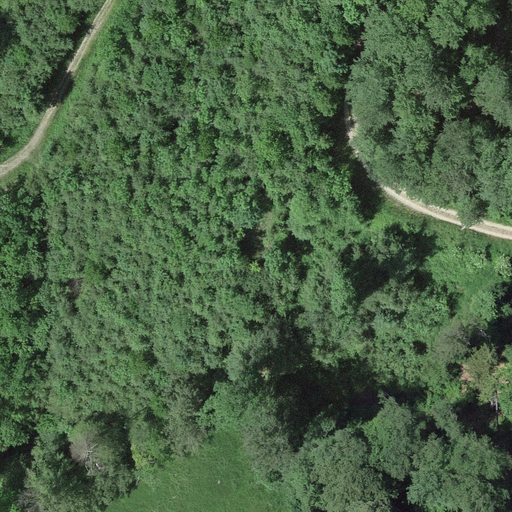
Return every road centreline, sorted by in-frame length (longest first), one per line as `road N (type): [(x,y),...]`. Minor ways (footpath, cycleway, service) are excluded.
road 1 (track): [(379,0),(355,55),(348,99),(369,166),(423,210),(511,238)]
road 2 (track): [(0,167),(26,150),(110,0)]
